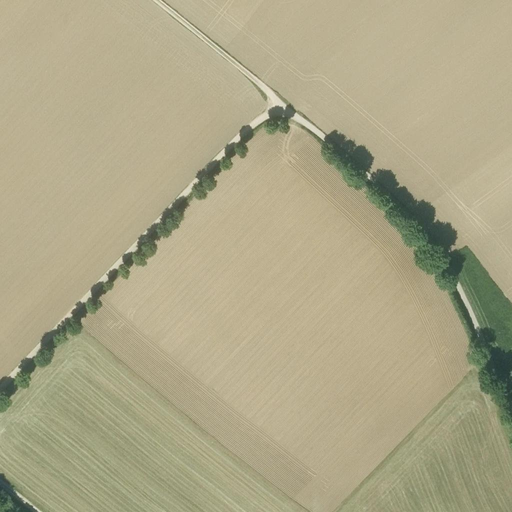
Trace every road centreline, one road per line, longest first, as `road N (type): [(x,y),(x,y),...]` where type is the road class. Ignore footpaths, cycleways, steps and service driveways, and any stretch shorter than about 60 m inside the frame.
road 1 (unclassified): [(0,388),(244,130),(287,111)]
road 2 (unclassified): [(511,413),(461,294),(424,232),(287,111)]
road 3 (track): [(155,0),(287,111)]
